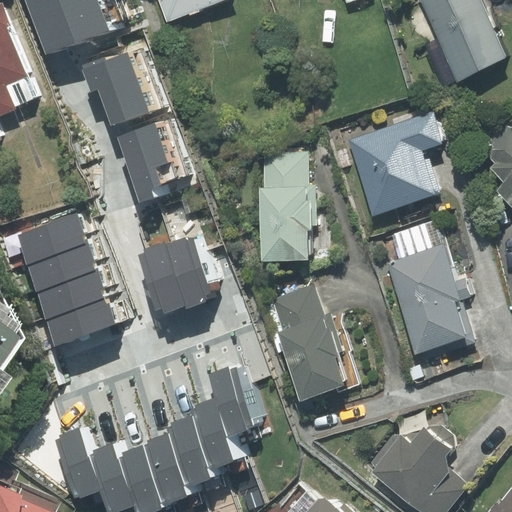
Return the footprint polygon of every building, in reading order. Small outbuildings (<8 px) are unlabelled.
[(50,0),(66,44),(124,23),(115,0),(50,0)] [(159,0),(167,21),(223,0),(159,0)] [(480,0),(420,0),(458,80),(507,57),(480,0)] [(0,6),(0,141),(3,140),(0,133),(0,116),(39,101),(0,7),(0,6)] [(126,116),(165,102),(144,44),(95,61),(104,85),(113,82),(126,116)] [(173,112),(130,129),(155,195),(171,189),(168,180),(195,170),(173,112)] [(422,151),(443,144),(432,112),(348,140),(373,215),(441,193),(429,159),(425,160),(422,151)] [(506,182),(498,190),(511,203),(511,125),(509,122),(482,149),(496,163),(492,168),(506,182)] [(312,226),(318,225),(316,184),(310,184),(309,151),(265,153),(266,189),(260,189),(262,261),(308,260),(307,231),(312,230),(312,226)] [(18,235),(28,264),(93,241),(82,211),(18,235)] [(199,224),(173,233),(197,299),(223,289),(199,224)] [(173,233),(147,243),(171,308),(197,299),(173,233)] [(28,264),(38,292),(103,269),(93,241),(28,264)] [(464,300),(472,298),(466,278),(454,282),(442,245),(386,263),(415,354),(423,351),(426,360),(478,343),(464,300)] [(38,292),(48,319),(112,297),(103,269),(38,292)] [(324,313),(314,285),(273,300),(283,330),(278,332),(302,401),(336,389),(338,394),(361,386),(349,352),(352,351),(341,322),(342,314),(332,318),(330,311),(324,313)] [(0,294),(0,395),(13,377),(0,368),(23,336),(4,293),(0,294)] [(48,319),(57,345),(121,322),(112,297),(48,319)] [(232,390),(244,427),(269,418),(247,357),(223,366),(232,390)] [(210,403),(230,457),(252,449),(244,427),(232,390),(209,398),(210,403)] [(188,424),(205,474),(232,465),(230,457),(210,403),(184,412),(188,424)] [(94,490),(121,479),(107,442),(98,418),(71,429),(94,490)] [(188,424),(162,433),(163,436),(183,493),(209,484),(205,474),(188,424)] [(453,437),(441,425),(423,428),(409,443),(401,435),(394,435),(372,463),(376,467),(373,472),(424,511),(446,511),(468,485),(448,467),(445,456),(455,444),(453,437)] [(131,504),(155,495),(138,445),(133,432),(107,442),(121,479),(131,504)] [(183,493),(163,436),(138,445),(155,495),(159,506),(184,497),(183,493)] [(359,511),(346,500),(338,509),(312,485),(287,511),(359,511)] [(21,496),(0,487),(0,511),(48,511),(19,500),(21,496)] [(511,511),(511,489),(493,511),(511,511)]
